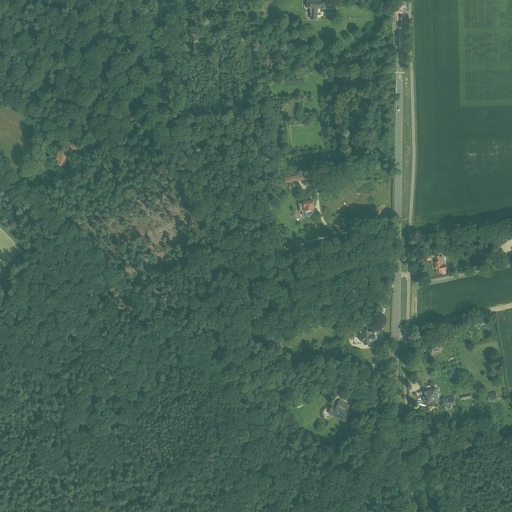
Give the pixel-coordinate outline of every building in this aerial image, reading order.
[(310,19),(317,19),(317,7),(321,7),(321,8),(324,8),(324,1),(317,1),(317,0),(311,0),(312,1),(307,1),(307,7),(310,7),(310,15),(310,19)] [(58,164),(65,165),(67,153),(58,152),(57,159),(59,160),(58,164)] [(284,179),(285,183),(302,180),(310,179),(309,174),(299,175),(284,177),(284,179)] [(299,211),(302,211),(303,217),(313,215),(312,205),(313,203),(313,201),(311,200),(310,196),(302,197),(303,202),(298,202),(299,211)] [(283,246),(285,250),(287,250),(292,249),(293,250),(297,249),(297,248),(300,247),(299,242),(296,243),(296,242),(293,242),(293,243),(286,245),(283,246)] [(441,272),(442,274),(446,273),(445,269),(446,269),(445,264),(441,264),(439,255),(435,256),(437,261),(434,262),(436,273),(441,272)] [(488,324),(477,326),(478,335),(475,336),(476,344),(478,344),(478,346),(486,344),(484,334),(490,333),(488,324)] [(363,340),(363,344),(369,343),(374,343),(374,339),(375,339),(376,338),(376,336),(375,335),(374,335),(373,331),(367,331),(367,329),(356,329),(357,335),(360,334),(360,341),(363,340)] [(426,401),(427,406),(435,405),(434,399),(437,399),(435,388),(432,388),(431,385),(426,386),(427,389),(424,390),(425,396),(422,397),(423,402),(426,401)] [(489,400),(497,398),(496,392),(488,394),(489,400)] [(442,399),(444,407),(448,406),(455,405),(453,396),(446,398),(442,399)] [(333,413),(345,420),(350,410),(352,407),(339,400),(336,406),(332,403),(327,413),(331,415),(333,413)]
